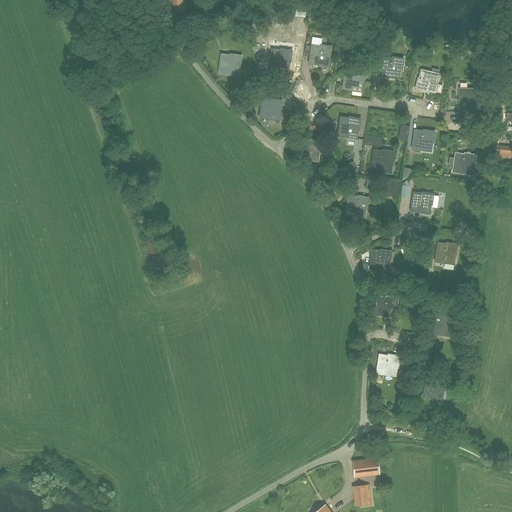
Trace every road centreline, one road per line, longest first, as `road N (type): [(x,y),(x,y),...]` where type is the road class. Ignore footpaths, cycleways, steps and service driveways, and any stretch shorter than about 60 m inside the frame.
road 1 (unclassified): [(229,511),(359,433),(365,317),(347,253)]
road 2 (unclassified): [(276,150),(328,99),(439,110)]
road 3 (unclassified): [(276,150),(180,45)]
road 4 (unclassified): [(347,253),(319,201),(276,150)]
